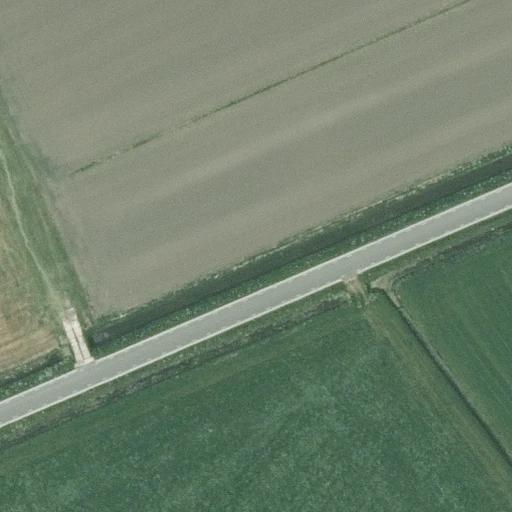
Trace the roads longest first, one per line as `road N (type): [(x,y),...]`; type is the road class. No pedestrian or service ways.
road 1 (tertiary): [(0,416),(511,196)]
road 2 (track): [(89,377),(0,181)]
